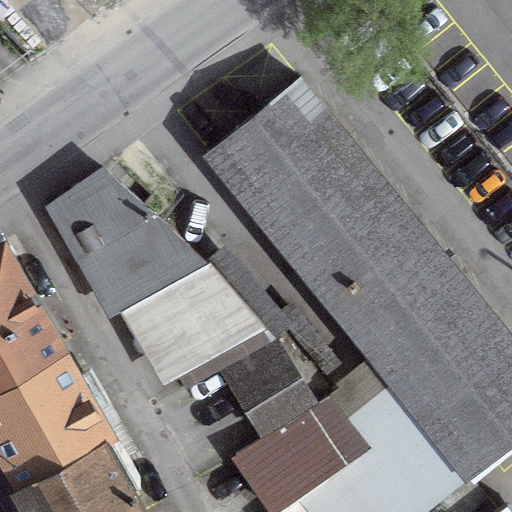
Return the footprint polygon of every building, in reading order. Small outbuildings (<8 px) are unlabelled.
[(511,71),(511,0),(453,0),(427,16),(484,93),(511,71)] [(253,490),(267,511),(417,511),(511,435),(511,343),(323,112),(297,81),(203,157),(370,360),(391,387),(344,424),(323,399),(232,457),(253,490)] [(269,339),(203,265),(98,170),(59,199),(44,209),(107,319),(134,304),(156,345),(181,390),(269,339)] [(77,375),(60,346),(9,255),(0,240),(0,239),(0,452),(10,469),(16,480),(34,511),(138,511),(134,503),(127,491),(131,489),(129,485),(136,481),(107,429),(95,408),(105,402),(87,370),(77,375)] [(311,405),(278,354),(228,386),(244,412),(260,437),(311,405)]
